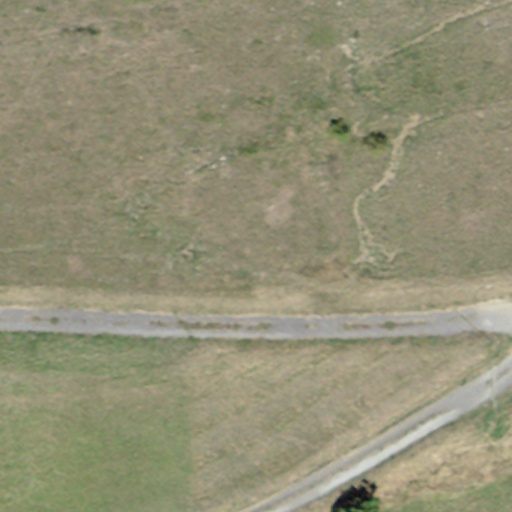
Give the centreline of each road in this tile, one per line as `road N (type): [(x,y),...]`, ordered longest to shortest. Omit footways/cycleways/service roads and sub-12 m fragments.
road 1 (track): [(511,322),(431,315),(0,320)]
road 2 (track): [(511,368),(363,460),(258,511)]
